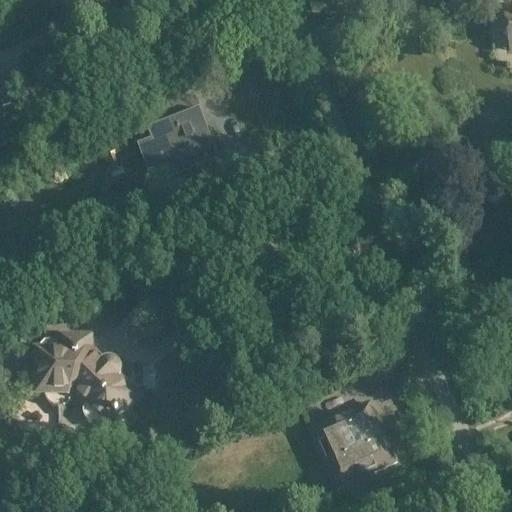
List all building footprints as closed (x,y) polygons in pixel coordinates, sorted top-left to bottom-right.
[(511,24),(506,26),(503,30),(505,39),(510,43),(511,52),(511,51),(511,24)] [(0,107),(11,103),(2,78),(0,77),(0,107)] [(192,89),(159,102),(168,124),(148,132),(152,141),(138,147),(152,184),(195,167),(201,182),(209,180),(204,166),(212,163),(201,136),(209,133),(192,89)] [(112,361),(111,361),(109,361),(108,361),(107,362),(105,363),(104,364),(101,367),(93,359),(93,354),(90,354),(90,340),(65,340),(65,354),(51,354),(40,366),(40,382),(51,393),(76,394),(88,404),(87,406),(86,408),(85,410),(85,411),(85,413),(85,414),(85,416),(86,418),(87,420),(88,422),(90,423),(91,424),(93,425),(95,425),(97,425),(100,425),(102,424),(103,424),(104,423),(106,422),(110,425),(137,397),(120,380),(121,378),(122,376),(122,375),(123,374),(123,373),(123,371),(122,369),(121,367),(121,365),(119,364),(118,363),(116,362),(115,361),(114,361),(112,361)] [(375,473),(397,464),(370,405),(349,414),(356,429),(342,435),(341,433),(319,443),(337,483),(359,473),(357,468),(370,462),(375,473)]
